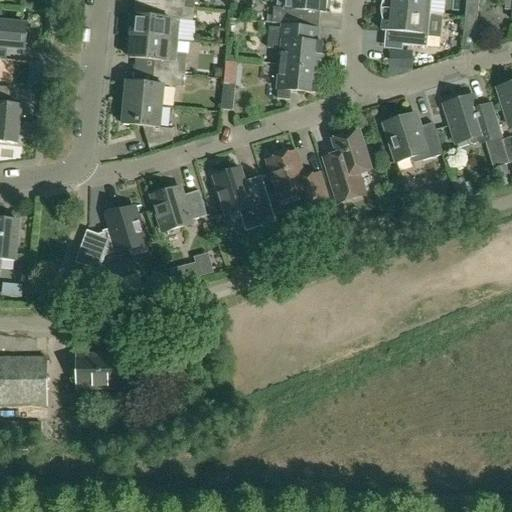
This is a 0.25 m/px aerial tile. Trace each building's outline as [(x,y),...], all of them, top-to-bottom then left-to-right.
[(160,0),(160,6),(185,8),(194,9),(194,0),(160,0)] [(326,13),(327,0),(286,0),(286,9),(274,8),(272,24),(297,26),(299,11),(326,13)] [(381,8),(381,9),(430,13),(431,0),(383,0),(382,4),(381,8)] [(476,32),(478,0),(466,0),(464,31),(476,32)] [(128,34),(132,34),(132,37),(178,42),(180,20),(193,22),(194,9),(185,8),(160,6),(159,18),(130,15),(128,34)] [(430,13),(381,9),(381,10),(381,14),(382,18),(383,22),(382,31),(404,34),(403,45),(427,48),(430,13)] [(0,58),(1,59),(2,47),(25,49),(28,25),(0,22),(0,58)] [(282,50),(281,65),(321,69),(324,44),(319,44),(320,32),(270,28),(268,48),(282,50)] [(155,61),(154,73),(183,76),(183,75),(185,76),(187,55),(177,54),(178,42),(132,37),(131,40),(128,39),(127,52),(130,52),(129,59),(155,61)] [(321,69),(281,65),(277,99),(290,101),(291,91),(319,94),(321,69)] [(125,101),(125,104),(162,107),(164,86),(182,88),(183,76),(154,73),(153,85),(127,82),(127,89),(123,88),(122,101),(125,101)] [(511,84),(498,89),(511,127),(511,126),(511,84)] [(224,85),(221,110),(233,111),(235,86),(224,85)] [(0,87),(0,142),(18,145),(22,106),(9,105),(10,91),(8,88),(0,87)] [(473,146),(501,137),(490,104),(478,108),(474,97),(445,106),(457,144),(469,140),(470,144),(473,146)] [(162,107),(125,104),(123,125),(148,128),(148,136),(146,136),(149,148),(173,141),(174,130),(160,128),(162,107)] [(415,164),(444,155),(436,129),(425,133),(421,131),(416,115),(384,125),(397,163),(410,159),(411,162),(415,164)] [(358,174),(371,170),(359,133),(349,136),(346,134),(339,137),(338,140),(333,141),(338,155),(325,160),(338,203),(365,195),(358,174)] [(296,152),(267,161),(279,200),(300,193),(304,206),(327,198),(320,174),(305,179),(296,152)] [(493,170),(499,188),(511,182),(506,165),(493,170)] [(195,191),(205,189),(200,169),(190,171),(195,191)] [(246,232),(276,222),(268,196),(253,200),(250,199),(241,170),(214,178),(226,216),(240,212),(246,232)] [(453,182),(459,201),(467,199),(466,197),(468,194),(464,184),(461,182),(461,180),(453,182)] [(181,189),(152,198),(163,233),(192,224),(191,222),(207,217),(199,192),(183,196),(181,189)] [(87,231),(76,263),(99,272),(105,256),(117,253),(118,255),(129,251),(131,255),(134,257),(149,252),(135,208),(120,212),(119,208),(105,212),(111,231),(98,235),(87,231)] [(0,260),(15,261),(19,222),(0,219),(0,260)] [(0,358),(0,407),(31,407),(43,407),(49,407),(49,358),(0,358)] [(79,358),(79,390),(123,390),(123,358),(79,358)] [(0,440),(43,442),(43,424),(0,422),(0,440)]
